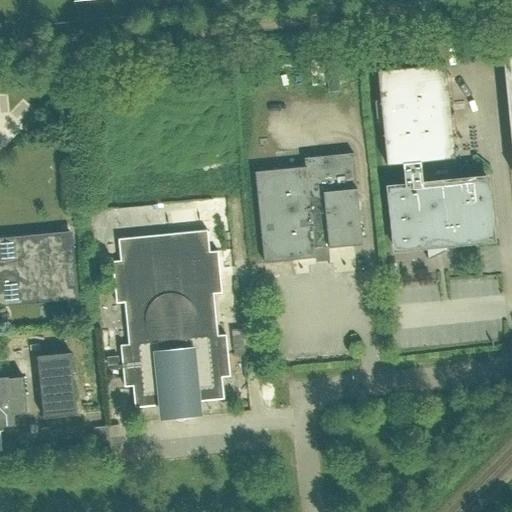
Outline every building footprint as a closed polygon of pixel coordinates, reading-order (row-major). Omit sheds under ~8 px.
[(511,55),(502,57),(511,154),(511,55)] [(427,257),(427,258),(427,259),(430,259),(444,252),(446,251),(446,250),(445,250),(445,244),(493,239),(486,177),(422,183),(420,161),(455,158),(445,63),(376,70),(386,165),(402,163),(405,185),(388,187),(394,249),(426,246),(427,257)] [(314,248),(362,244),(353,153),(304,158),(305,166),(255,171),(263,262),(315,257),(314,248)] [(187,210),(186,195),(160,197),(161,212),(187,210)] [(120,345),(124,386),(132,386),(135,407),(162,405),(163,416),(197,413),(196,401),(224,399),(221,377),(230,376),(225,334),(217,335),(213,293),(221,293),(217,251),(209,252),(207,230),(118,239),(120,260),(112,261),(116,303),(124,302),(128,344),(120,345)] [(0,300),(29,298),(25,258),(73,254),(71,235),(0,241),(0,300)] [(37,356),(43,417),(77,414),(71,352),(37,356)] [(27,413),(23,376),(8,378),(12,414),(27,413)] [(0,380),(0,424),(13,424),(12,414),(8,378),(1,379),(0,380)]
